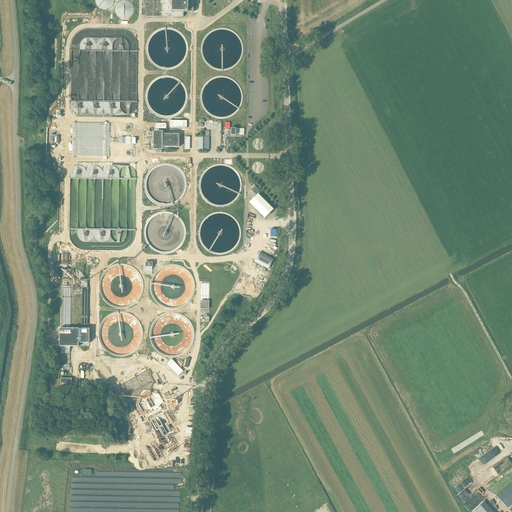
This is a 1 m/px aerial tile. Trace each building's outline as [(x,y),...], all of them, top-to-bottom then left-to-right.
[(95,0),(95,1),(95,2),(95,3),(96,3),(96,4),(96,5),(97,5),(97,6),(97,7),(98,7),(98,8),(99,8),(100,9),(101,9),(102,9),(102,10),(103,10),(104,10),(105,10),(106,10),(107,10),(108,9),(109,9),(110,9),(110,8),(111,8),(111,7),(112,7),(112,6),(113,6),(113,5),(113,4),(114,3),(114,2),(114,1),(114,0),(95,0)] [(121,1),(120,1),(120,2),(119,2),(118,3),(117,3),(117,4),(116,5),(116,6),(116,7),(115,7),(115,8),(115,9),(115,10),(115,11),(115,12),(115,13),(116,13),(116,14),(116,15),(117,15),(117,16),(118,16),(118,17),(119,17),(119,18),(120,18),(121,18),(121,19),(122,19),(123,19),(124,19),(125,19),(126,19),(127,19),(128,19),(128,18),(129,18),(130,18),(130,17),(131,17),(131,16),(132,16),(132,15),(133,14),(133,13),(133,12),(134,12),(134,11),(134,10),(134,9),(134,8),(133,7),(133,6),(133,5),(132,5),(132,4),(131,3),(130,2),(129,2),(129,1),(128,1),(127,1),(126,1),(126,0),(125,0),(124,0),(123,0),(123,1),(122,1),(121,1)] [(145,0),(145,17),(182,17),(182,12),(193,12),(193,0),(145,0)] [(109,142),(109,138),(110,123),(107,123),(107,122),(104,122),(104,123),(72,123),(72,126),(71,126),(70,126),(70,136),(72,136),(72,137),(72,140),(72,142),(72,143),(71,143),(70,143),(70,153),(71,153),(72,153),(72,154),(72,156),(104,157),(104,158),(107,158),(107,157),(109,157),(109,142)] [(179,145),(179,134),(162,134),(162,133),(155,133),(155,148),(161,148),(161,147),(162,147),(175,148),(179,148),(179,145)] [(263,139),(254,139),(254,149),(263,149),(263,139)] [(255,173),(263,172),(262,162),(254,163),(255,173)] [(260,253),(255,263),(268,270),(273,260),(260,253)] [(209,309),(209,301),(201,301),(201,309),(209,309)] [(61,346),(61,360),(70,361),(70,347),(78,347),(78,343),(89,343),(89,329),(60,328),(59,346),(61,346)] [(61,360),(60,367),(68,370),(70,370),(70,373),(72,373),(72,367),(70,367),(70,361),(61,360)] [(472,482),(458,494),(463,500),(477,488),(472,482)] [(511,503),(511,483),(497,497),(507,509),(511,503)] [(493,511),(484,501),(472,511),(493,511)]
